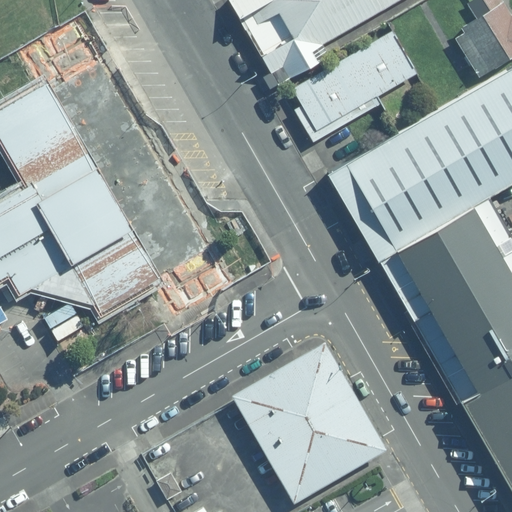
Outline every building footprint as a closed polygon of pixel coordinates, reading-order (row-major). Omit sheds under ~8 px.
[(228,0),(277,84),(332,52),(325,39),(394,0),(228,0)] [(468,0),(476,15),(463,23),(465,28),(456,33),(481,72),(511,54),(511,6),(507,0),(468,0)] [(415,72),(390,29),(295,83),(301,93),(294,98),(316,137),(384,98),(379,92),(415,72)] [(511,68),(331,173),(378,255),(511,179),(511,68)] [(74,118),(47,71),(0,98),(0,136),(25,179),(0,193),(0,276),(9,271),(19,289),(30,281),(96,299),(101,311),(165,275),(157,260),(174,199),(186,193),(150,130),(138,137),(74,118)] [(511,191),(496,200),(500,208),(511,201),(511,191)] [(511,240),(488,199),(381,259),(511,486),(511,240)] [(316,354),(240,398),(297,499),(374,453),(316,354)] [(171,473),(157,481),(167,500),(181,492),(171,473)]
